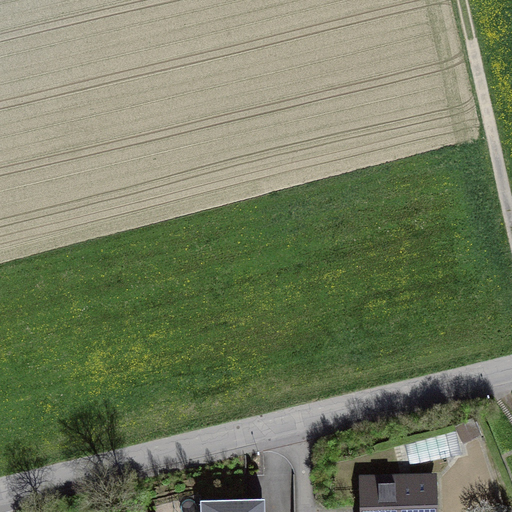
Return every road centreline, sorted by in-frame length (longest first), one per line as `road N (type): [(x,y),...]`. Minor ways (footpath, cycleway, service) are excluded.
road 1 (unclassified): [(0,492),(511,369)]
road 2 (track): [(511,225),(462,0)]
